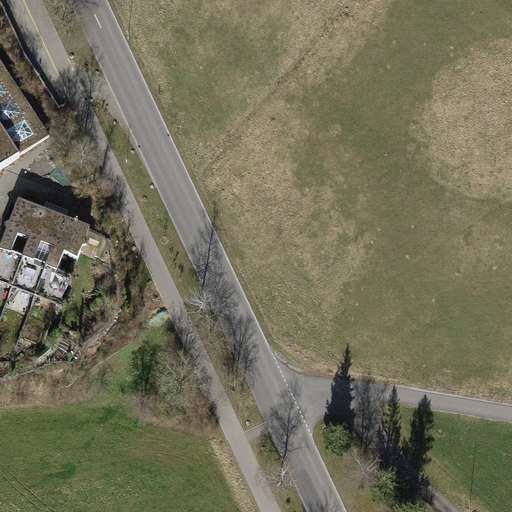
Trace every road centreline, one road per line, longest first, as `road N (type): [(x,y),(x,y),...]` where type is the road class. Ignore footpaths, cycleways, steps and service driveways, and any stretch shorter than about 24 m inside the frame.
road 1 (tertiary): [(326,511),(88,0)]
road 2 (track): [(327,395),(380,390),(511,414)]
